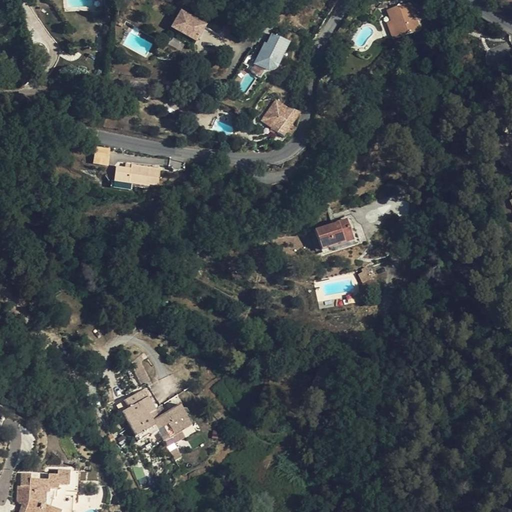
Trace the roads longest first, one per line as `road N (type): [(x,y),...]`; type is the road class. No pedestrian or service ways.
road 1 (unclassified): [(346,0),(313,59),(304,127),(279,156),(186,152),(0,116)]
road 2 (unknown): [(30,123),(43,87),(211,86),(232,75)]
